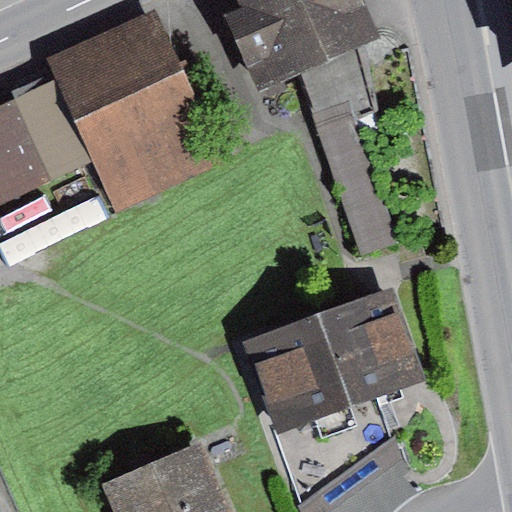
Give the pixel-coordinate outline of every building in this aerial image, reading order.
[(368,0),(239,0),(224,7),(258,84),(306,61),(358,39),(381,29),(368,0)] [(65,73),(0,102),(0,201),(91,158),(117,212),(230,159),(157,3),(54,51),(65,73)] [(375,104),(358,39),(306,61),(325,133),(321,138),(359,251),(401,239),(355,112),(375,104)] [(394,282),(247,334),(280,426),(427,374),(394,282)] [(232,511),(202,436),(107,475),(122,511),(232,511)]
